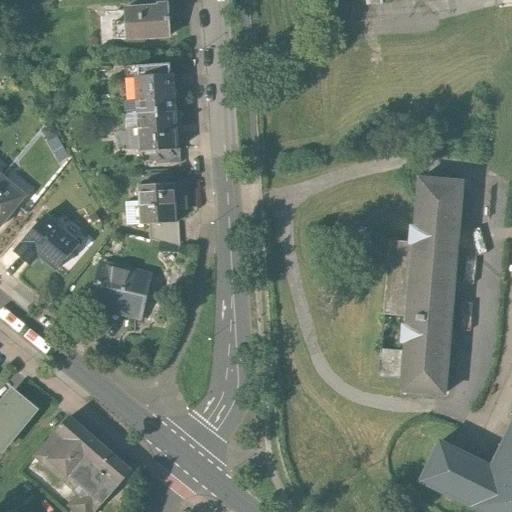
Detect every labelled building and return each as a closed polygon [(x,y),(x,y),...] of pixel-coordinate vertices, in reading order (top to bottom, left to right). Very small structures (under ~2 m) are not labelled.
[(126,0),(127,9),(153,8),(152,0),(126,0)] [(127,9),(125,9),(126,40),(166,39),(165,3),(155,4),(156,8),(153,8),(127,9)] [(136,76),(138,113),(175,111),(173,74),(136,76)] [(138,113),(141,150),(177,148),(175,111),(138,113)] [(148,173),(149,185),(172,184),(172,172),(148,173)] [(0,228),(26,196),(1,176),(0,177),(0,228)] [(149,185),(140,185),(142,228),(150,227),(179,226),(177,184),(172,184),(149,185)] [(32,266),(39,259),(59,274),(82,247),(45,215),(15,252),(32,266)] [(179,247),(179,226),(150,227),(150,239),(179,247)] [(151,272),(99,263),(90,313),(142,322),(151,272)] [(42,403),(15,380),(0,396),(0,444),(4,448),(42,403)] [(90,511),(133,462),(69,409),(23,464),(81,511),(90,511)] [(418,497),(447,511),(511,511),(511,424),(489,475),(437,453),(418,497)]
